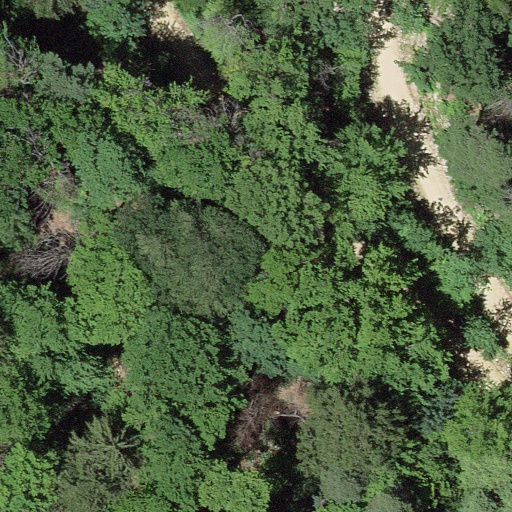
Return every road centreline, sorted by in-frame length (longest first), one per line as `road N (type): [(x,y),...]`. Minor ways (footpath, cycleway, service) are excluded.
road 1 (track): [(511,412),(410,326),(156,0)]
road 2 (track): [(373,0),(411,147),(511,362)]
